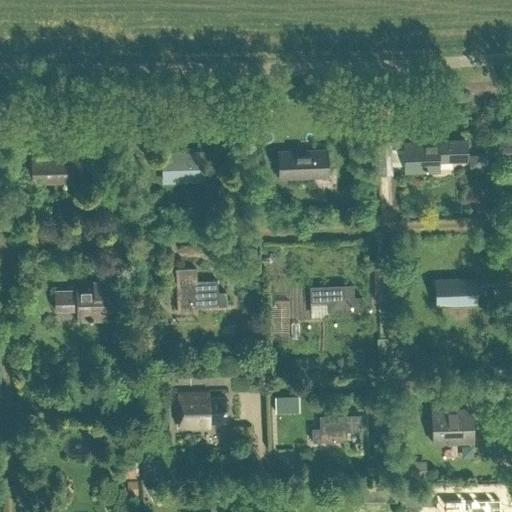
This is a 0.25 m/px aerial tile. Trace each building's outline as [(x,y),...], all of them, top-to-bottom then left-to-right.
[(511,139),(498,140),(498,151),(511,150),(511,139)] [(404,167),(413,167),(438,166),(438,156),(466,155),(466,140),(453,140),(403,142),(404,167)] [(374,174),(380,174),(392,174),(392,163),(391,147),(391,141),(381,141),(379,142),(373,142),(374,174)] [(286,149),(286,162),(278,163),(279,174),(313,172),(312,163),(327,162),(326,147),(286,149)] [(186,167),(201,167),(201,152),(160,154),(161,178),(186,177),(186,167)] [(511,168),(511,155),(510,152),(490,161),(496,176),(511,168)] [(32,181),(41,181),(66,180),(65,171),(80,170),(79,155),(40,157),(31,157),(32,181)] [(255,247),(240,249),(243,263),(257,261),(255,247)] [(175,267),(176,295),(177,311),(192,310),(192,304),(225,303),(225,290),(216,291),(216,279),(195,280),(195,266),(175,267)] [(474,275),(434,277),(435,301),(435,303),(459,302),(476,302),(475,289),(474,275)] [(104,317),(104,310),(113,310),(113,279),(92,280),(92,287),(53,288),(54,309),(78,308),(78,318),(104,317)] [(327,309),(353,308),(361,308),(361,295),(352,296),(352,283),(309,284),(309,301),(327,301),(327,309)] [(392,297),(392,284),(391,284),(374,284),(373,284),(374,298),(392,297)] [(136,378),(125,377),(124,398),(136,399),(136,378)] [(179,421),(205,420),(225,420),(224,396),(217,397),(217,394),(178,396),(179,421)] [(275,411),(286,410),(286,398),(274,399),(275,411)] [(468,407),(430,408),(431,443),(469,442),(468,407)] [(319,427),(311,427),(311,441),(345,440),(345,430),(360,429),(359,413),(319,414),(319,427)] [(430,444),(429,433),(398,433),(398,444),(430,444)] [(161,458),(143,458),(143,474),(161,474),(161,458)] [(425,476),(424,459),(408,460),(409,477),(425,476)] [(126,480),(126,491),(136,491),(137,480),(126,480)] [(157,481),(146,487),(154,501),(165,494),(157,481)] [(329,504),(347,499),(343,485),(325,490),(329,504)] [(383,501),(396,501),(395,486),(383,487),(383,501)] [(404,504),(417,503),(416,486),(403,487),(404,504)] [(443,511),(499,511),(499,499),(444,500),(443,511)]
